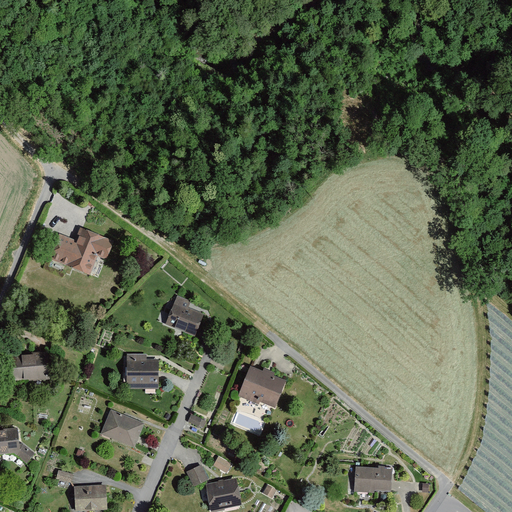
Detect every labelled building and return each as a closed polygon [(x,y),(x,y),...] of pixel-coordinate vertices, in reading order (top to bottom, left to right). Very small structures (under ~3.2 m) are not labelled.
[(46,259),(86,275),(94,256),(104,260),(111,243),(79,230),(72,247),(70,246),(72,243),(56,236),(46,259)] [(189,304),(176,298),(165,326),(194,337),(202,317),(186,311),(189,304)] [(44,353),(3,357),(6,383),(46,380),(44,353)] [(144,356),(125,356),(125,390),(157,389),(157,361),(144,361),(144,356)] [(283,383),(249,370),(237,399),(258,407),(259,404),(272,409),(283,383)] [(143,424),(108,411),(98,437),(133,450),(143,424)] [(16,429),(0,430),(0,456),(12,455),(23,464),(32,454),(17,442),(16,429)] [(231,466),(217,458),(212,467),(226,475),(231,466)] [(206,480),(199,467),(186,473),(193,486),(206,480)] [(376,472),(354,471),(352,493),(389,496),(391,469),(377,468),(376,472)] [(72,476),(57,472),(55,480),(69,484),(72,476)] [(216,511),(240,507),(235,480),(204,486),(209,511),(216,511)] [(104,486),(73,487),(74,511),(105,510),(104,486)] [(276,491),(268,486),(262,496),(271,501),(276,491)]
